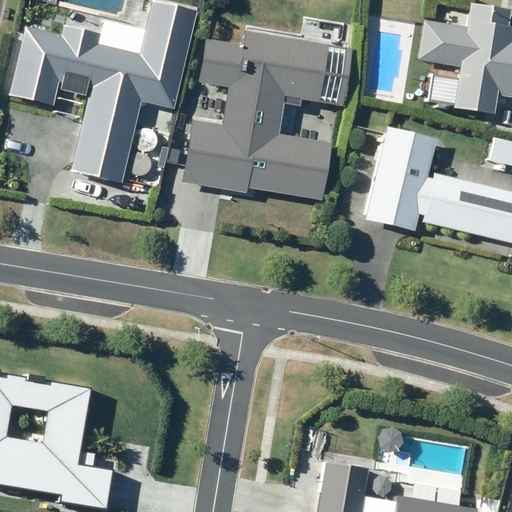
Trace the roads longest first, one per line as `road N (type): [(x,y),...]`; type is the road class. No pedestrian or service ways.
road 1 (residential): [(250,307),(511,362)]
road 2 (residential): [(0,261),(250,307)]
road 3 (residential): [(215,511),(250,307)]
